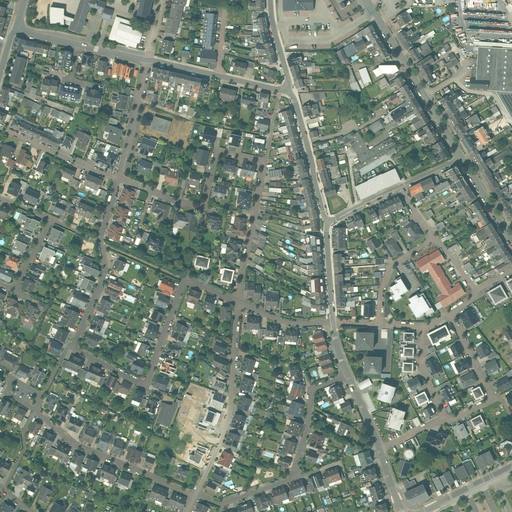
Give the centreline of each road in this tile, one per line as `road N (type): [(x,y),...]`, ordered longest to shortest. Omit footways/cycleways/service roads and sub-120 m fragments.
road 1 (residential): [(119,180),(99,237),(105,268),(73,347),(145,388),(186,281)]
road 2 (residential): [(119,180),(202,206),(215,152),(264,163),(237,302)]
road 3 (residential): [(348,374),(311,389),(296,477),(227,502),(195,495)]
road 4 (residential): [(195,495),(232,398),(237,302)]
road 5 (residential): [(364,0),(461,159)]
road 6 (residential): [(195,495),(72,442),(39,413)]
road 7 (residential): [(446,420),(493,398),(450,312)]
road 8 (residential): [(146,60),(289,88)]
road 9 (residential): [(0,127),(119,180)]
road 10 (residential): [(403,186),(476,289)]
road 11 (residential): [(146,60),(119,180)]
